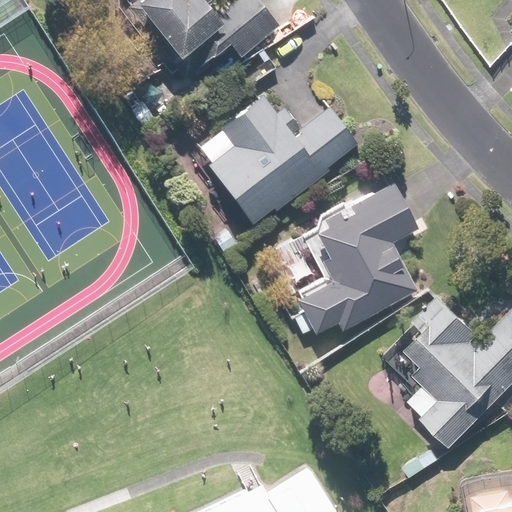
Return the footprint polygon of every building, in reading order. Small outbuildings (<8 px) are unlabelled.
[(130,0),(122,7),(177,78),(223,43),(235,58),(275,27),(254,0),(216,0),(213,2),(211,0),(130,0)] [(351,142),(323,105),(295,126),(278,103),(270,109),(257,92),(186,146),(245,223),(351,142)] [(412,230),(389,183),(307,224),(322,252),(311,258),(323,282),(290,298),(297,311),(289,315),(298,333),(306,329),(308,334),(332,321),(335,328),(413,290),(389,242),(412,230)] [(401,349),(419,366),(411,374),(423,385),(404,404),(449,446),(511,379),(511,307),(510,306),(473,345),(467,339),(475,331),(434,293),(410,318),(420,329),(401,349)] [(319,511),(297,472),(209,511),(319,511)] [(506,491),(468,497),(470,511),(511,511),(511,499),(507,501),(506,491)]
